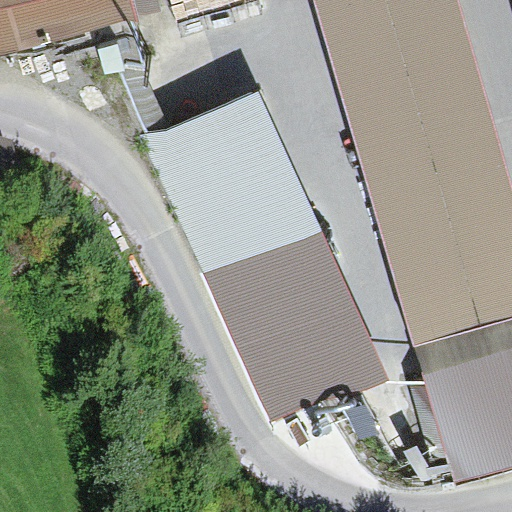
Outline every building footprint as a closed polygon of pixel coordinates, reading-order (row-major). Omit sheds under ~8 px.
[(0,0),(0,52),(132,32),(120,0),(0,0)] [(142,0),(145,9),(167,2),(166,0),(142,0)] [(511,207),(452,0),(313,0),(455,488),(511,471),(511,207)] [(256,95),(139,146),(255,415),(373,364),(256,95)] [(7,119),(0,120),(0,188),(26,181),(7,119)]
